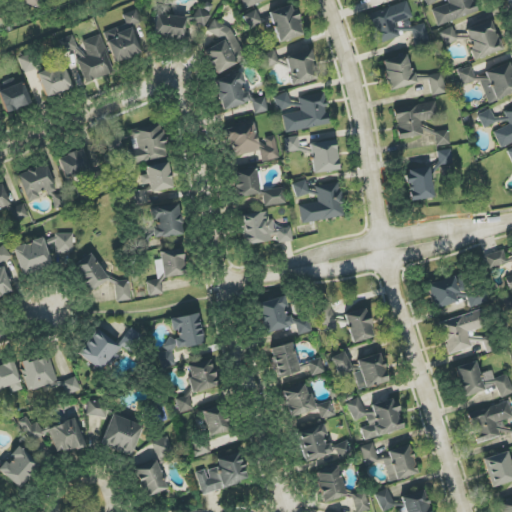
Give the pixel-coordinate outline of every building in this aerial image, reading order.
[(41,0),(18,0),(18,2),(39,8),(41,0)] [(265,0),(241,0),(245,8),(265,0)] [(447,0),(449,4),(432,10),(438,26),(478,11),(473,0),(447,0)] [(400,37),(395,24),(412,18),(407,1),(366,15),(377,45),(400,37)] [(303,35),(293,5),(270,12),(279,42),(303,35)] [(103,32),(115,63),(141,53),(130,26),(141,22),(136,10),(123,15),(126,24),(103,32)] [(270,20),(269,16),(259,19),(257,11),(244,14),(247,26),(270,20)] [(155,38),(184,39),(185,17),(155,16),(155,38)] [(245,59),(223,19),(210,26),(219,43),(203,51),(215,75),(245,59)] [(501,52),(492,22),(465,29),(473,59),(501,52)] [(411,26),(416,46),(429,43),(425,24),(411,26)] [(459,40),(452,26),(440,32),(446,46),(459,40)] [(82,41),(86,55),(77,58),(84,81),(112,72),(101,35),(82,41)] [(263,69),(279,64),(275,50),(258,56),(263,69)] [(286,56),(291,85),(317,80),(311,51),(286,56)] [(384,59),(388,89),(414,85),(409,55),(384,59)] [(488,103),(511,93),(511,70),(509,63),(477,75),(488,103)] [(38,73),(45,97),(72,89),(65,65),(38,73)] [(457,71),(463,86),(476,81),(470,66),(457,71)] [(245,84),(242,73),(213,80),(221,111),(248,104),(243,85),(245,84)] [(446,93),(442,73),(428,76),(432,96),(446,93)] [(0,89),(0,95),(5,112),(30,105),(24,83),(0,89)] [(274,97),(279,111),(292,106),(287,92),(274,97)] [(286,133),(330,124),(323,92),(298,98),(301,111),(282,115),(286,133)] [(252,99),(254,113),(269,111),(267,97),(252,99)] [(423,136),(421,121),(438,118),(436,104),(394,111),(399,140),(423,136)] [(493,132),(500,148),(511,142),(511,107),(504,112),(509,125),(493,132)] [(496,122),(489,109),(477,115),(484,129),(496,122)] [(227,128),(231,156),(258,152),(254,124),(227,128)] [(167,158),(162,125),(130,130),(132,141),(136,141),(137,148),(128,150),(130,164),(167,158)] [(449,145),(448,130),(434,131),(436,146),(449,145)] [(300,151),(298,136),(286,137),(287,152),(300,151)] [(279,158),(274,137),(257,141),(263,162),(279,158)] [(313,173),(338,171),(335,141),(310,143),(313,173)] [(57,158),(66,181),(91,171),(82,149),(57,158)] [(439,165),(453,164),(451,149),(438,151),(439,165)] [(146,193),(172,188),(168,162),(145,166),(147,175),(140,176),(142,189),(132,191),(135,206),(148,203),(146,193)] [(27,202),(38,198),(38,196),(55,189),(45,164),(16,175),(27,202)] [(408,200),(432,198),(430,167),(405,169),(408,200)] [(265,207),(286,204),(283,188),(263,191),(259,169),(233,173),(237,198),(263,194),(265,207)] [(296,198),(310,194),(305,180),(292,184),(296,198)] [(344,217),(340,183),(316,186),(318,202),(299,205),(301,223),(344,217)] [(0,208),(10,205),(1,184),(0,184),(0,208)] [(15,221),(28,216),(23,204),(10,209),(15,221)] [(181,236),(179,205),(151,207),(152,224),(151,224),(152,238),(181,236)] [(274,241),(271,219),(268,220),(267,212),(240,215),(244,245),(274,241)] [(292,242),(291,228),(276,229),(278,243),(292,242)] [(55,234),(56,254),(74,253),(73,233),(55,234)] [(13,247),(21,274),(51,265),(43,238),(13,247)] [(0,264),(11,257),(4,245),(0,248),(0,264)] [(146,282),(149,297),(164,294),(161,279),(185,275),(181,249),(159,253),(160,260),(154,261),(157,280),(146,282)] [(507,263),(503,250),(483,257),(487,270),(507,263)] [(90,292),(108,279),(90,254),(72,267),(90,292)] [(0,295),(11,292),(4,268),(0,269),(0,295)] [(131,300),(128,280),(114,282),(117,302),(131,300)] [(295,325),(298,335),(312,332),(306,310),(287,315),(283,297),(257,304),(265,333),(295,325)] [(322,332),(336,328),(330,303),(316,306),(322,332)] [(373,338),(367,309),(345,314),(352,343),(373,338)] [(472,348),(467,332),(486,327),(481,310),(440,322),(449,354),(472,348)] [(171,318),(175,338),(167,340),(168,346),(158,347),(162,368),(175,366),(173,349),(204,344),(198,314),(171,318)] [(78,354),(103,372),(122,347),(128,351),(139,336),(130,329),(118,346),(96,330),(78,354)] [(298,373),(293,344),(270,348),(276,377),(298,373)] [(353,371),(343,352),(330,358),(340,377),(353,371)] [(357,361),(360,371),(354,373),(360,391),(388,381),(379,353),(357,361)] [(49,355),(20,365),(30,391),(58,381),(49,355)] [(308,362),(312,376),(325,372),(321,358),(308,362)] [(187,365),(192,393),(217,388),(212,360),(187,365)] [(0,388),(9,386),(11,393),(22,390),(14,361),(0,365),(0,388)] [(453,368),(463,397),(484,390),(475,361),(453,368)] [(501,398),(511,393),(511,388),(506,374),(494,379),(491,371),(482,374),(486,386),(495,382),(501,398)] [(60,383),(66,398),(82,391),(75,377),(60,383)] [(282,391),(290,418),(316,410),(311,393),(307,394),(304,384),(282,391)] [(189,396),(176,400),(180,414),(194,410),(189,396)] [(364,440),(403,429),(394,400),(363,409),(360,398),(346,402),(352,422),(366,418),(368,426),(360,428),(364,440)] [(107,417),(108,402),(88,401),(87,416),(107,417)] [(322,419),(335,416),(331,401),(317,405),(322,419)] [(468,416),(476,444),(500,437),(499,435),(511,432),(511,436),(511,428),(505,430),(503,421),(511,418),(511,413),(509,404),(468,416)] [(203,411),(207,435),(230,432),(226,407),(203,411)] [(141,424),(110,416),(102,447),(132,456),(141,424)] [(74,419),(42,431),(39,422),(30,425),(27,417),(20,420),(29,444),(36,441),(41,453),(47,450),(45,443),(53,440),(58,455),(84,445),(74,419)] [(305,462),(336,453),(338,458),(351,454),(347,441),(328,447),(322,426),(296,433),(305,462)] [(160,463),(176,457),(167,437),(152,443),(160,463)] [(192,445),(194,456),(211,454),(209,442),(192,445)] [(378,459),(372,443),(360,447),(365,464),(378,459)] [(417,475),(409,445),(388,451),(390,459),(384,460),(390,482),(417,475)] [(482,460),(491,488),(511,481),(511,467),(507,452),(482,460)] [(202,494),(248,481),(240,453),(216,459),(218,467),(206,471),(206,469),(196,472),(202,494)] [(167,489),(155,460),(134,469),(146,498),(167,489)] [(345,498),(339,467),(316,471),(322,502),(345,498)] [(383,511),(395,508),(388,489),(375,494),(382,511),(383,511)] [(430,511),(424,490),(401,497),(405,511),(430,511)] [(366,511),(370,511),(365,493),(352,496),(356,511),(366,511)] [(499,511),(511,511),(511,499),(497,504),(499,511)]
